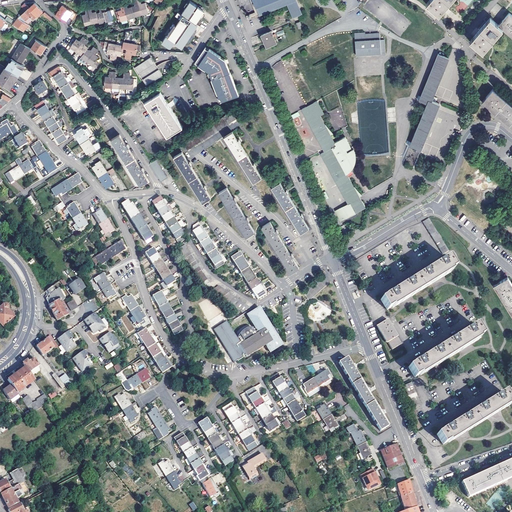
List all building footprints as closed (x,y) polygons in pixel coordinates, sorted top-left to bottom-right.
[(141,14),(137,0),(133,0),(132,0),(134,5),(131,7),(135,17),(141,14)] [(141,3),(139,0),(137,0),(141,14),(148,11),(144,1),(141,3)] [(196,28),(199,23),(197,21),(207,8),(194,0),(189,0),(181,11),(183,13),(176,23),(167,37),(165,35),(160,42),(168,48),(171,47),(175,40),(176,41),(175,43),(182,48),(196,28)] [(248,19),(260,14),(253,0),(250,0),(255,11),(246,15),(248,19)] [(253,0),(260,14),(287,3),(293,17),(302,13),(296,0),(253,0)] [(429,0),(427,4),(440,15),(445,9),(452,0),(429,0)] [(29,8),(25,3),(22,6),(26,11),(19,17),(28,24),(33,19),(34,19),(37,16),(29,8)] [(126,3),(123,4),(128,19),(135,17),(131,7),(128,8),(126,3)] [(34,4),(29,8),(37,16),(38,17),(39,16),(38,15),(43,11),(41,10),(36,5),(35,4),(34,4)] [(128,19),(123,4),(119,6),(122,11),(117,12),(122,22),(128,19)] [(65,23),(68,17),(72,12),(62,5),(56,15),(65,23)] [(102,7),(107,22),(114,20),(111,10),(108,11),(106,6),(102,7)] [(100,24),(107,22),(102,7),(100,7),(101,12),(97,13),(97,12),(96,12),(99,22),(100,24)] [(99,22),(96,12),(94,13),(92,8),(89,8),(89,10),(88,10),(92,24),(99,22)] [(92,24),(88,10),(86,10),(87,14),(83,16),(86,26),(92,24)] [(51,20),(53,18),(45,11),(43,14),(47,18),(48,17),(51,20)] [(68,17),(73,20),(76,15),(72,12),(68,17)] [(511,14),(509,12),(504,19),(499,25),(503,28),(511,35),(511,14)] [(31,25),(28,24),(19,17),(13,25),(23,31),(27,26),(29,28),(31,25)] [(503,28),(499,25),(490,18),(476,35),(470,41),(481,50),(483,52),(503,28)] [(174,22),(165,35),(167,37),(176,23),(174,22)] [(276,43),(271,30),(261,35),(263,38),(266,47),(276,43)] [(380,40),(380,33),(367,33),(365,34),(365,32),(355,33),(356,55),(385,53),(384,40),(380,40)] [(80,41),(80,42),(76,40),(70,48),(76,53),(85,39),(83,38),(80,41)] [(35,44),(32,49),(40,54),(43,50),(46,46),(35,39),(33,43),(35,44)] [(88,42),(85,39),(76,53),(82,57),(88,49),(89,47),(86,45),(86,44),(88,42)] [(12,58),(21,64),(30,48),(26,45),(21,42),(12,58)] [(110,59),(113,60),(116,45),(109,43),(104,42),(104,48),(108,49),(107,53),(111,54),(110,59)] [(128,59),(131,43),(124,42),(123,46),(122,52),(126,53),(126,55),(125,58),(128,59)] [(138,45),(131,43),(128,59),(131,60),(132,54),(136,55),(138,45)] [(117,55),(122,56),(122,52),(123,46),(116,45),(113,60),(116,61),(117,57),(117,55)] [(217,94),(219,98),(237,92),(235,88),(236,87),(230,72),(227,65),(228,65),(226,60),(220,55),(219,56),(218,55),(209,49),(205,47),(199,56),(194,63),(198,65),(198,66),(204,70),(205,70),(209,72),(211,79),(211,80),(217,95),(217,94)] [(87,62),(96,49),(93,48),(92,50),(91,51),(88,49),(82,57),(81,58),(79,60),(85,65),(87,62)] [(96,49),(87,62),(96,69),(100,64),(96,62),(99,58),(95,56),(98,51),(96,49)] [(419,100),(427,103),(429,99),(431,100),(449,57),(438,53),(419,100)] [(152,57),(135,68),(139,74),(155,63),(152,57)] [(11,58),(6,67),(18,75),(23,67),(24,66),(21,64),(12,58),(11,58)] [(0,83),(1,84),(10,89),(16,80),(18,75),(6,67),(0,76),(0,83)] [(64,76),(58,67),(50,72),(57,82),(67,76),(66,74),(64,76)] [(24,69),(20,77),(27,81),(32,73),(24,69)] [(163,75),(159,69),(143,80),(146,86),(163,75)] [(127,73),(126,89),(134,89),(135,79),(131,79),(131,73),(127,73)] [(67,76),(57,82),(60,88),(68,83),(70,82),(68,77),(67,76)] [(38,94),(47,88),(43,81),(41,82),(34,86),(38,94)] [(60,88),(64,94),(74,87),(73,86),(71,87),(68,83),(60,88)] [(74,87),(64,94),(67,100),(75,95),(73,90),(75,88),(74,87)] [(482,101),(492,110),(502,118),(511,126),(511,105),(493,89),(482,101)] [(237,92),(219,98),(220,102),(238,96),(237,92)] [(78,93),(75,95),(67,100),(71,105),(81,99),(78,93)] [(160,93),(145,102),(156,120),(152,122),(156,128),(160,126),(167,137),(182,127),(160,93)] [(35,105),(41,115),(52,108),(50,106),(48,103),(45,99),(35,105)] [(77,115),(85,110),(83,107),(85,106),(81,99),(71,105),(77,115)] [(429,99),(427,103),(403,162),(413,167),(419,153),(440,103),(431,100),(429,99)] [(320,115),(324,113),(317,101),(307,106),(303,108),(326,150),(322,153),(349,203),(335,210),(341,221),(366,208),(348,175),(349,174),(350,173),(351,172),(353,170),(355,167),(355,166),(355,165),(356,164),(356,161),(356,159),(356,158),(356,156),(356,154),(356,153),(355,152),(355,151),(354,149),(349,153),(348,151),(352,149),(345,138),(335,143),(320,115)] [(52,108),(41,115),(44,121),(53,115),(55,114),(52,110),(52,108)] [(87,114),(85,110),(77,115),(79,119),(87,114)] [(230,113),(234,120),(238,117),(234,111),(230,113)] [(44,121),(48,127),(59,120),(58,119),(55,120),(53,115),(44,121)] [(223,117),(219,120),(224,127),(227,124),(223,117)] [(59,120),(48,127),(52,132),(60,127),(62,126),(59,120)] [(0,139),(11,133),(12,134),(14,135),(14,134),(10,126),(7,122),(4,121),(1,124),(3,127),(1,128),(0,126),(0,139)] [(213,124),(209,126),(214,133),(217,131),(213,124)] [(52,132),(55,138),(66,131),(64,129),(62,130),(60,127),(52,132)] [(74,135),(80,144),(88,139),(86,136),(90,133),(87,128),(83,131),(81,128),(77,131),(78,132),(74,135)] [(66,131),(55,138),(60,145),(68,140),(65,135),(67,134),(66,131)] [(240,143),(241,143),(239,140),(238,140),(233,132),(224,137),(230,146),(230,147),(232,149),(245,169),(246,171),(247,172),(254,182),(262,177),(255,167),(256,166),(254,163),(253,163),(240,143)] [(27,144),(21,134),(13,139),(14,139),(11,141),(17,150),(27,144)] [(130,150),(128,146),(127,147),(119,134),(111,140),(119,151),(133,175),(140,186),(148,181),(144,174),(145,174),(143,170),(142,171),(129,150),(130,150)] [(92,146),(88,139),(80,144),(87,155),(90,153),(91,154),(96,151),(92,146)] [(37,157),(45,152),(38,140),(34,143),(35,144),(31,147),(37,157)] [(45,152),(37,157),(45,169),(42,172),(45,176),(49,174),(56,169),(45,152)] [(197,195),(203,203),(211,198),(206,190),(206,189),(204,186),(191,166),(192,165),(189,162),(182,152),(174,157),(180,168),(181,170),(182,171),(195,192),(196,193),(197,195)] [(324,190),(336,184),(319,154),(308,161),(324,190)] [(21,165),(18,160),(15,161),(18,167),(23,175),(36,167),(32,161),(29,163),(28,161),(21,165)] [(106,172),(100,161),(96,163),(96,165),(92,167),(98,177),(106,172)] [(156,161),(150,164),(164,188),(165,188),(170,184),(156,161)] [(18,167),(9,173),(14,181),(23,175),(18,167)] [(108,171),(111,177),(116,174),(113,168),(108,171)] [(113,183),(106,172),(98,177),(105,188),(113,183)] [(10,183),(14,181),(9,173),(5,175),(10,183)] [(80,178),(78,174),(66,181),(71,189),(81,183),(79,179),(80,178)] [(66,181),(51,191),(55,197),(61,194),(61,195),(71,189),(66,181)] [(306,231),(311,228),(302,213),(300,214),(287,194),(288,193),(286,190),(285,190),(280,182),(272,187),(277,195),(277,196),(278,197),(279,199),(293,219),(292,220),(293,221),(295,224),(294,224),(301,234),(306,231)] [(240,226),(247,237),(252,233),(254,232),(248,221),(249,221),(247,217),(246,218),(236,202),(237,201),(235,198),(234,199),(227,188),(219,193),(226,204),(225,204),(226,205),(227,207),(228,207),(238,223),(239,225),(240,226)] [(30,196),(25,200),(29,208),(35,204),(30,196)] [(165,200),(163,201),(160,197),(152,202),(155,205),(155,206),(158,211),(168,205),(165,200)] [(127,214),(134,210),(131,204),(129,205),(126,201),(121,204),(127,214)] [(64,207),(62,203),(55,207),(58,211),(64,207)] [(78,211),(73,203),(69,206),(69,207),(66,209),(72,219),(80,214),(78,211)] [(168,205),(158,211),(161,217),(170,212),(167,207),(169,206),(168,205)] [(106,220),(99,209),(95,211),(96,212),(92,214),(99,225),(106,220)] [(134,210),(127,214),(131,220),(138,215),(134,210)] [(161,217),(165,223),(175,217),(174,215),(174,216),(172,217),(172,215),(170,212),(161,217)] [(80,214),(72,219),(75,224),(72,226),(76,232),(79,230),(78,229),(82,226),(83,228),(87,225),(80,214)] [(142,221),(138,215),(131,220),(135,225),(142,221)] [(175,217),(165,223),(168,229),(177,224),(174,220),(176,219),(175,217)] [(428,218),(423,222),(443,254),(449,251),(428,218)] [(113,231),(106,220),(99,225),(105,235),(108,233),(109,234),(113,231)] [(142,221),(135,225),(138,231),(145,226),(142,221)] [(177,224),(168,229),(172,234),(182,228),(179,222),(177,224)] [(284,263),(291,273),(299,268),(292,258),(294,256),(292,253),(290,254),(277,234),(279,233),(277,229),(275,230),(270,222),(261,227),(267,236),(268,238),(269,239),(282,260),(283,261),(284,263)] [(192,232),(196,238),(206,231),(204,229),(202,230),(198,223),(193,226),(192,232)] [(149,232),(145,226),(138,231),(142,237),(149,232)] [(172,234),(178,244),(185,240),(182,236),(184,235),(181,232),(183,230),(182,228),(172,234)] [(206,231),(196,238),(199,244),(208,238),(206,236),(205,234),(207,233),(206,231)] [(149,232),(142,237),(145,242),(153,238),(149,232)] [(199,244),(203,249),(213,243),(212,240),(210,241),(208,238),(199,244)] [(112,246),(108,242),(102,246),(105,250),(110,259),(124,250),(122,247),(119,242),(112,246)] [(213,243),(203,249),(206,255),(215,249),(217,248),(213,243)] [(145,253),(149,259),(156,254),(153,248),(145,253)] [(206,255),(210,261),(220,254),(219,252),(217,253),(215,249),(206,255)] [(110,259),(105,250),(95,257),(99,263),(100,265),(110,259)] [(231,258),(236,266),(247,260),(245,257),(243,258),(239,253),(231,258)] [(156,254),(149,259),(152,265),(160,260),(156,254)] [(210,261),(216,270),(224,265),(220,258),(222,257),(220,254),(210,261)] [(454,269),(447,259),(437,265),(436,263),(434,265),(426,270),(423,271),(424,273),(405,284),(404,283),(402,284),(393,290),(391,291),(392,293),(381,299),(387,310),(392,307),(393,308),(453,271),(452,270),(454,269)] [(164,265),(160,260),(152,265),(156,270),(164,265)] [(247,260),(236,266),(239,272),(248,267),(246,263),(248,262),(247,260)] [(164,265),(156,270),(160,276),(167,271),(164,265)] [(239,272),(243,277),(254,271),(252,269),(250,270),(248,267),(239,272)] [(171,276),(167,271),(160,276),(163,281),(171,276)] [(254,271),(243,277),(247,283),(255,278),(253,275),(255,273),(254,271)] [(101,290),(109,285),(102,274),(95,278),(97,282),(96,283),(101,290)] [(171,276),(163,281),(167,287),(175,282),(171,276)] [(511,284),(508,277),(494,285),(511,314),(511,284)] [(247,283),(250,289),(261,283),(259,280),(257,281),(255,278),(247,283)] [(78,280),(70,286),(75,293),(83,287),(78,280)] [(250,289),(257,300),(265,295),(259,285),(262,284),(261,283),(250,289)] [(109,285),(101,290),(106,297),(107,296),(109,300),(116,295),(109,285)] [(61,300),(62,301),(65,299),(60,289),(55,292),(52,286),(47,290),(49,295),(51,297),(47,299),(50,306),(61,300)] [(164,298),(161,292),(153,296),(156,302),(164,298)] [(130,312),(138,307),(131,296),(127,298),(126,296),(121,299),(130,312)] [(159,308),(167,303),(164,298),(156,302),(159,308)] [(69,314),(62,301),(61,300),(50,306),(49,306),(57,320),(69,314)] [(75,303),(69,306),(74,314),(80,310),(78,307),(77,308),(75,303)] [(171,309),(167,303),(159,308),(162,314),(171,309)] [(0,322),(3,326),(15,317),(8,309),(9,308),(9,306),(7,304),(5,304),(5,305),(4,304),(0,307),(0,322)] [(321,304),(310,305),(311,314),(317,313),(317,317),(322,316),(321,304)] [(244,305),(237,310),(242,313),(249,309),(244,305)] [(138,307),(130,312),(133,317),(131,319),(134,323),(136,322),(138,325),(142,322),(141,320),(145,318),(138,307)] [(171,309),(162,314),(165,320),(174,315),(171,309)] [(255,334),(252,328),(249,328),(247,329),(245,330),(242,332),(239,337),(237,340),(227,323),(214,331),(234,363),(236,362),(245,356),(247,358),(266,346),(270,353),(282,346),(273,332),(259,309),(247,316),(257,332),(255,334)] [(84,321),(89,328),(90,327),(91,329),(92,331),(93,334),(98,330),(100,332),(105,328),(99,320),(98,320),(94,314),(84,321)] [(165,320),(168,326),(177,321),(174,315),(165,320)] [(389,323),(387,320),(378,326),(392,350),(402,344),(389,323)] [(182,332),(177,321),(168,326),(174,336),(182,332)] [(482,338),(476,327),(467,333),(466,331),(463,333),(455,338),(452,340),(453,341),(434,352),(433,351),(430,352),(422,357),(419,359),(420,360),(409,367),(415,378),(420,375),(420,376),(482,340),(481,339),(482,338)] [(138,334),(143,344),(153,337),(151,334),(149,336),(145,329),(138,334)] [(74,343),(73,342),(70,338),(72,336),(69,331),(57,339),(67,353),(75,347),(73,344),(74,343)] [(99,339),(104,347),(105,346),(106,348),(106,350),(108,353),(113,349),(112,348),(117,344),(118,344),(115,341),(115,339),(114,339),(112,335),(111,336),(109,333),(99,339)] [(153,337),(143,344),(147,349),(155,344),(153,341),(155,340),(153,337)] [(51,344),(47,339),(38,346),(36,347),(38,349),(40,353),(42,356),(53,348),(51,344)] [(147,349),(153,358),(163,352),(163,351),(158,343),(155,344),(147,349)] [(83,351),(72,359),(81,372),(90,366),(88,363),(89,362),(85,356),(86,355),(83,351)] [(163,352),(153,358),(156,364),(167,357),(163,352)] [(173,367),(167,357),(156,364),(163,373),(173,367)] [(373,419),(380,431),(388,426),(382,416),(383,415),(382,413),(381,412),(380,413),(369,394),(370,393),(368,390),(367,391),(354,370),(355,369),(354,367),(353,366),(352,367),(347,358),(339,363),(344,372),(359,396),(373,419)] [(27,361),(23,363),(29,372),(32,370),(33,371),(39,366),(34,359),(28,362),(27,361)] [(34,380),(25,368),(8,381),(12,386),(17,394),(34,380)] [(145,369),(136,375),(141,383),(149,378),(147,374),(148,373),(145,369)] [(326,371),(313,379),(318,387),(319,389),(329,383),(325,376),(328,375),(326,371)] [(55,372),(52,374),(61,388),(65,386),(55,372)] [(276,388),(289,380),(288,379),(287,380),(286,378),(284,379),(280,372),(270,378),(276,388)] [(59,377),(63,383),(70,380),(66,373),(59,377)] [(127,380),(129,385),(130,384),(133,388),(141,383),(136,375),(127,380)] [(68,381),(65,383),(68,388),(77,382),(75,378),(69,382),(68,381)] [(127,391),(133,388),(130,384),(129,385),(127,380),(127,379),(120,383),(125,389),(127,391)] [(303,390),(306,394),(318,387),(313,379),(302,386),(305,389),(303,390)] [(290,381),(289,380),(276,388),(279,394),(289,388),(287,384),(288,383),(290,381)] [(412,383),(404,386),(413,407),(420,404),(412,383)] [(6,403),(18,395),(17,394),(12,386),(0,395),(6,403)] [(318,387),(306,394),(307,397),(319,389),(318,387)] [(259,397),(253,388),(245,392),(252,403),(262,397),(261,395),(259,397)] [(283,400),(295,393),(297,392),(296,390),(294,391),(293,390),(291,391),(289,388),(279,394),(283,400)] [(284,407),(286,405),(296,399),(300,397),(297,393),(296,395),(295,393),(283,400),(280,402),(284,407)] [(114,397),(123,410),(131,405),(124,394),(120,397),(119,395),(114,397)] [(48,400),(44,395),(33,403),(28,395),(22,400),(29,411),(31,414),(42,406),(41,405),(48,400)] [(509,406),(503,395),(493,401),(492,399),(490,401),(482,406),(478,408),(480,409),(462,419),(461,418),(458,419),(449,425),(447,426),(448,428),(437,434),(443,445),(448,442),(449,443),(509,408),(508,407),(509,406)] [(255,409),(270,400),(267,396),(263,398),(262,397),(252,403),(255,409)] [(296,399),(286,405),(290,411),(302,404),(301,403),(299,404),(296,399)] [(272,403),(270,400),(255,409),(254,410),(257,416),(259,415),(269,408),(267,406),(272,403)] [(238,411),(238,410),(235,412),(234,409),(230,403),(222,409),(228,418),(238,411)] [(290,411),(297,422),(306,416),(301,408),(304,407),(302,404),(290,411)] [(316,409),(323,420),(331,415),(324,404),(316,409)] [(123,410),(131,423),(135,421),(134,419),(138,416),(131,405),(123,410)] [(162,419),(155,407),(151,410),(152,412),(148,414),(153,423),(162,419)] [(259,415),(262,420),(273,414),(276,412),(273,408),(271,409),(272,410),(271,411),(269,408),(259,415)] [(231,424),(245,415),(243,411),(239,413),(238,411),(228,418),(231,424)] [(273,414),(262,420),(266,426),(276,420),(275,419),(273,420),(272,419),(271,416),(273,415),(273,414)] [(235,430),(245,423),(245,422),(243,423),(242,422),(247,419),(245,415),(231,424),(235,430)] [(323,420),(331,433),(335,431),(334,429),(338,427),(331,415),(323,420)] [(198,424),(204,433),(214,427),(212,424),(210,425),(206,418),(198,424)] [(162,419),(153,423),(157,429),(152,431),(157,440),(167,435),(166,432),(169,430),(162,419)] [(278,422),(276,420),(266,426),(269,431),(277,426),(276,424),(278,422)] [(292,427),(287,421),(282,424),(286,431),(292,427)] [(245,423),(235,430),(239,435),(247,430),(244,426),(246,425),(245,423)] [(350,434),(357,447),(365,443),(359,431),(356,432),(353,425),(346,428),(349,434),(350,434)] [(214,427),(204,433),(206,436),(207,439),(216,434),(218,433),(214,427)] [(239,435),(242,441),(252,435),(251,432),(249,433),(247,430),(239,435)] [(174,438),(180,448),(188,443),(182,433),(174,438)] [(207,439),(211,445),(221,439),(220,436),(218,437),(216,434),(207,439)] [(252,435),(242,441),(249,451),(257,446),(251,437),(253,436),(252,435)] [(221,439),(211,445),(215,451),(223,445),(220,442),(222,440),(221,439)] [(188,443),(180,448),(183,453),(191,448),(188,443)] [(357,447),(363,461),(368,459),(367,457),(371,455),(365,443),(357,447)] [(384,449),(380,451),(388,469),(404,462),(397,444),(394,445),(384,449)] [(215,451),(218,457),(228,450),(227,447),(225,448),(223,445),(215,451)] [(194,454),(191,448),(183,453),(186,459),(194,454)] [(218,457),(224,466),(233,461),(230,458),(228,453),(229,452),(228,450),(218,457)] [(194,454),(186,459),(190,464),(198,460),(194,454)] [(243,467),(251,480),(258,476),(254,469),(256,468),(256,467),(266,461),(262,454),(253,459),(248,462),(249,464),(243,467)] [(471,478),(462,482),(469,497),(507,481),(508,480),(511,478),(511,459),(508,462),(502,465),(497,466),(471,478)] [(198,460),(190,464),(193,470),(201,465),(198,460)] [(158,464),(166,477),(174,472),(167,461),(163,463),(162,462),(158,464)] [(207,476),(201,465),(193,470),(198,480),(199,481),(207,476)] [(0,482),(0,492),(1,494),(17,485),(24,482),(16,469),(9,473),(13,480),(7,483),(5,480),(0,482)] [(372,469),(360,475),(365,485),(366,485),(368,489),(379,484),(377,479),(376,480),(375,479),(373,474),(374,473),(372,469)] [(166,477),(174,490),(178,488),(177,486),(181,483),(174,472),(166,477)] [(215,484),(224,480),(221,473),(212,477),(215,484)] [(208,480),(201,484),(209,497),(215,494),(210,485),(211,485),(208,480)] [(397,485),(400,497),(413,493),(410,486),(408,480),(397,485)] [(17,485),(1,494),(8,509),(17,505),(14,500),(23,496),(17,485)] [(403,504),(415,500),(414,498),(413,493),(400,497),(403,504)] [(418,511),(415,501),(415,500),(403,504),(405,511),(418,511)]
